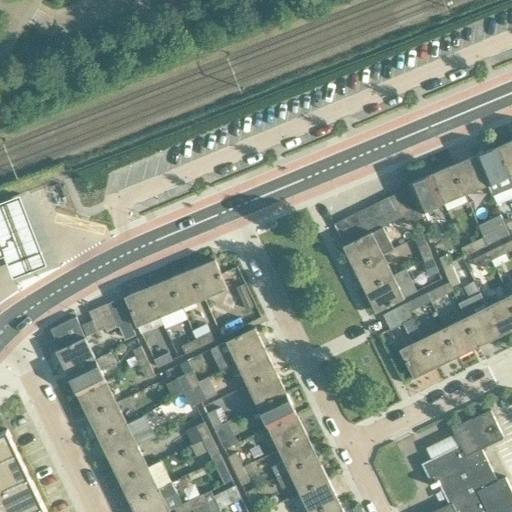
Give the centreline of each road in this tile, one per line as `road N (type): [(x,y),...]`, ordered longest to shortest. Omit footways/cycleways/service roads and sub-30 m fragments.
road 1 (tertiary): [(232,208),(511,93)]
road 2 (residential): [(232,208),(348,448)]
road 3 (tertiary): [(8,324),(71,282),(232,208)]
road 4 (residential): [(8,324),(97,511)]
road 5 (residential): [(511,368),(348,448)]
road 6 (residential): [(5,0),(55,24),(122,0)]
